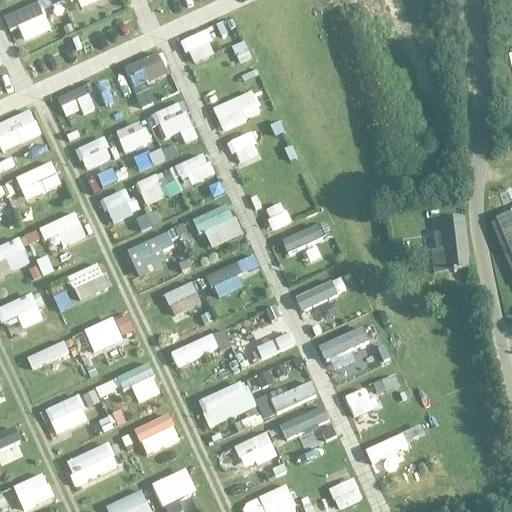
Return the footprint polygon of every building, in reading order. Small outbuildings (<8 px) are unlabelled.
[(511,31),(499,37),(507,56),(511,53),(511,31)] [(120,58),(128,79),(162,64),(153,44),(120,58)] [(54,87),(62,106),(85,96),(77,77),(54,87)] [(155,120),(173,117),(170,96),(152,99),(155,120)] [(29,113),(0,126),(0,140),(34,125),(29,113)] [(113,120),(120,141),(143,134),(136,113),(113,120)] [(69,140),(78,161),(106,149),(97,128),(69,140)] [(0,160),(9,157),(5,147),(0,149),(0,160)] [(158,173),(179,167),(180,171),(203,164),(198,148),(154,161),(158,173)] [(106,159),(90,166),(96,181),(113,174),(106,159)] [(56,177),(50,165),(15,182),(21,193),(56,177)] [(149,165),(129,174),(134,186),(155,177),(149,165)] [(95,190),(103,213),(123,206),(115,183),(95,190)] [(145,207),(130,213),(135,224),(149,218),(145,207)] [(511,214),(496,221),(497,223),(492,225),(511,272),(511,214)] [(43,244),(80,227),(74,216),(38,233),(43,244)] [(470,281),(468,271),(471,271),(464,220),(442,223),(444,234),(434,235),(437,252),(432,253),(435,276),(447,274),(448,284),(470,281)] [(125,238),(129,249),(168,234),(163,222),(125,238)] [(17,241),(0,248),(0,264),(23,254),(17,241)] [(141,252),(128,258),(134,269),(146,264),(141,252)] [(102,278),(97,268),(67,281),(72,292),(102,278)] [(157,285),(161,297),(190,286),(185,274),(157,285)] [(0,327),(35,311),(29,297),(0,310),(0,327)] [(87,345),(116,332),(110,321),(82,334),(87,345)] [(203,326),(173,340),(178,352),(208,338),(203,326)] [(25,360),(67,343),(62,330),(20,348),(25,360)] [(171,356),(176,368),(215,351),(210,339),(171,356)] [(68,356),(63,345),(26,362),(32,373),(68,356)] [(103,370),(106,382),(139,372),(135,360),(103,370)] [(241,386),(199,405),(211,432),(258,410),(248,390),(244,391),(241,386)] [(76,399),(43,414),(49,428),(82,412),(76,399)] [(172,430),(166,418),(131,435),(137,447),(172,430)] [(0,434),(0,446),(22,436),(17,427),(0,434)] [(265,436),(232,451),(237,463),(270,448),(265,436)] [(70,480),(113,460),(106,447),(64,466),(70,480)] [(16,502),(45,488),(40,478),(11,491),(16,502)] [(195,479),(166,490),(171,501),(199,490),(195,479)] [(257,502),(261,511),(288,498),(284,489),(257,502)] [(172,504),(175,511),(181,511),(203,502),(199,493),(172,504)]
